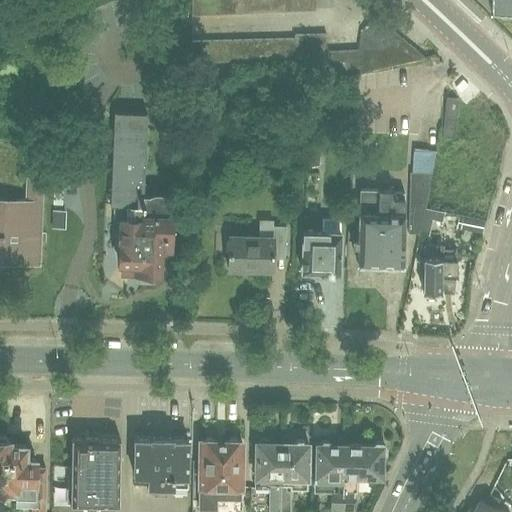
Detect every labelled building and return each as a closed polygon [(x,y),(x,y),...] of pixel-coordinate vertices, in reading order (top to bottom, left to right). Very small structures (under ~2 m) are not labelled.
[(190,0),(191,15),(315,10),(315,0),(190,0)] [(511,14),(511,0),(493,0),(493,14),(511,14)] [(359,73),(426,58),(375,16),(361,33),(360,39),(359,50),(327,51),(326,34),(294,35),(295,38),(190,41),(192,64),(296,61),(296,58),(327,57),(328,75),(359,73)] [(172,196),(154,196),(143,195),(146,114),(114,112),(110,205),(122,206),(119,263),(122,263),(122,275),(141,275),(141,272),(160,273),(162,237),(170,238),(172,196)] [(303,165),(320,166),(321,141),(304,140),(303,165)] [(430,172),(435,150),(414,147),(413,171),(430,172)] [(417,233),(423,207),(430,172),(413,171),(410,171),(409,192),(408,232),(417,233)] [(0,263),(2,263),(2,267),(21,268),(22,264),(41,265),(42,240),(37,240),(39,199),(43,199),(44,177),(27,176),(26,198),(17,198),(17,203),(0,202),(0,263)] [(403,232),(404,192),(393,191),(393,189),(359,188),(358,239),(352,239),(352,246),(358,246),(357,263),(359,263),(363,269),(371,269),(376,263),(384,263),(388,270),(396,270),(402,264),(403,264),(403,232)] [(339,272),(340,220),(323,220),(322,230),(303,230),(302,270),(320,270),(320,271),(339,272)] [(260,221),(259,235),(259,236),(229,236),(228,268),(272,269),(273,248),(274,248),(275,236),(273,236),(273,222),(260,221)] [(456,290),(456,259),(456,250),(442,250),(442,246),(424,246),(423,258),(422,291),(441,292),(441,290),(456,290)] [(44,511),(45,467),(35,467),(35,458),(26,458),(26,444),(10,444),(10,439),(6,439),(6,435),(0,435),(0,488),(12,489),(12,497),(16,501),(16,506),(32,506),(31,511),(44,511)] [(72,438),(72,449),(70,505),(119,506),(120,439),(99,439),(99,436),(84,436),(84,438),(72,438)] [(160,497),(161,438),(152,438),(152,439),(134,439),(134,449),(134,477),(147,477),(148,488),(149,488),(148,492),(155,492),(154,497),(160,497)] [(167,497),(167,488),(174,489),(174,487),(187,487),(188,440),(171,440),(171,438),(161,438),(160,497),(167,497)] [(200,509),(216,509),(216,501),(241,501),(241,487),(241,476),(244,477),(244,458),(242,458),(242,449),(242,442),(238,441),(236,439),(231,439),(229,441),(214,441),(212,438),(207,438),(205,441),(200,441),(200,449),(200,509)] [(255,481),(256,481),(256,489),(270,490),(270,486),(276,486),(276,492),(274,494),(274,500),(281,500),(280,511),(281,511),(283,443),(270,443),(267,439),(262,439),(258,442),(256,442),(256,449),(255,477),(255,481)] [(294,443),(283,443),(281,511),(290,511),(291,495),(289,492),(287,492),(287,486),(291,486),(291,488),(307,489),(308,449),(308,443),(305,443),(302,440),(298,440),(294,443)] [(331,493),(331,510),(342,510),(344,444),(330,444),(328,441),(323,441),(321,443),(316,443),(315,493),(331,493)] [(374,444),(344,444),(342,510),(354,510),(354,491),(357,491),(357,476),(378,477),(378,462),(382,462),(382,453),(384,451),(384,446),(381,442),(376,442),(374,444)] [(471,507),(468,511),(506,511),(497,507),(501,498),(491,493),(486,502),(481,499),(476,510),(471,507)]
